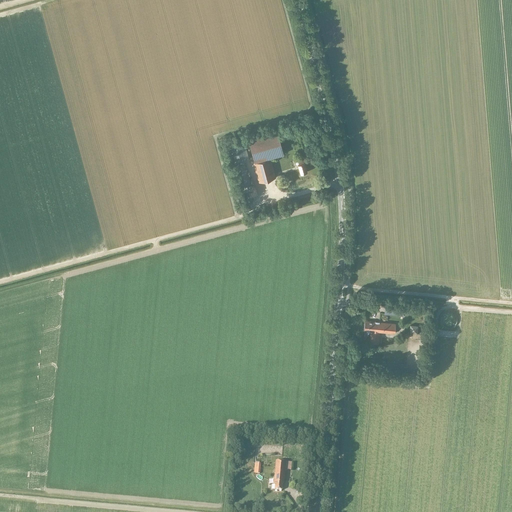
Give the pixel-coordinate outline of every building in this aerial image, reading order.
[(270,159),(269,159),(268,158),(283,154),(276,131),(247,139),(254,162),(263,159),(264,160),(253,163),(258,182),(275,178),(270,159)] [(232,165),(238,188),(251,185),(244,161),(248,160),(243,140),(226,145),(232,164),(232,165)] [(300,174),(306,172),(304,163),(303,161),(298,162),(299,165),(298,165),(300,174)] [(447,312),(445,313),(443,314),(442,316),(441,318),(441,321),(441,323),(442,325),(444,327),(445,328),(448,328),(450,328),(452,328),(454,326),(456,325),(457,322),(457,320),(457,318),(456,316),(454,314),(452,313),(450,312),(447,312)] [(394,334),(395,324),(365,321),(364,331),(370,331),(369,343),(378,344),(379,332),(394,334)] [(417,334),(418,326),(410,325),(409,333),(417,334)] [(284,484),(286,462),(276,461),(273,485),(275,485),(274,490),(277,491),(277,490),(282,491),(282,484),(284,484)]
